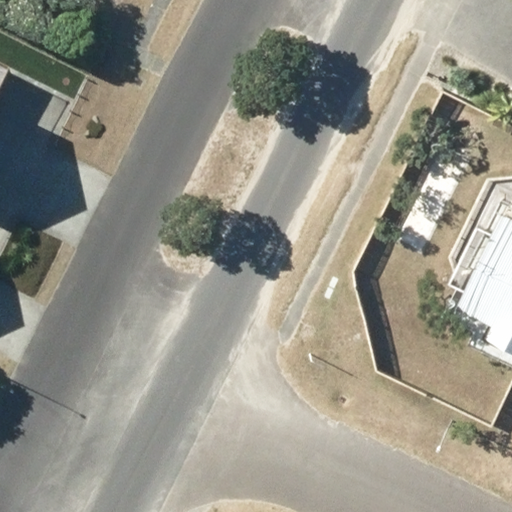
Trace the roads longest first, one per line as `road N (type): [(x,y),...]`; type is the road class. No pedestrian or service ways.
road 1 (residential): [(358,0),(179,377)]
road 2 (residential): [(69,318),(224,0)]
road 3 (residential): [(179,377),(486,511)]
road 4 (residential): [(0,462),(69,318)]
road 5 (residential): [(179,377),(117,511)]
road 6 (residential): [(69,318),(179,377)]
